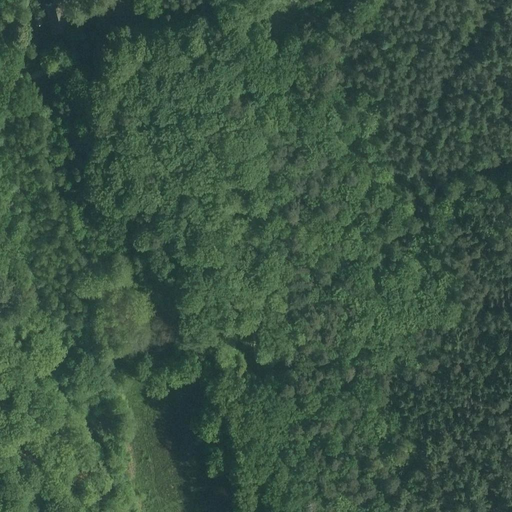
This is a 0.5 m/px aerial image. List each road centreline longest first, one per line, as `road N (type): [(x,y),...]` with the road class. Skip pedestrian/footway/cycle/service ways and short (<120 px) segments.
road 1 (track): [(397,511),(354,412),(355,306),(325,133),(272,55),(265,4)]
road 2 (track): [(218,4),(205,36),(174,52),(75,63)]
road 3 (track): [(0,357),(62,511)]
